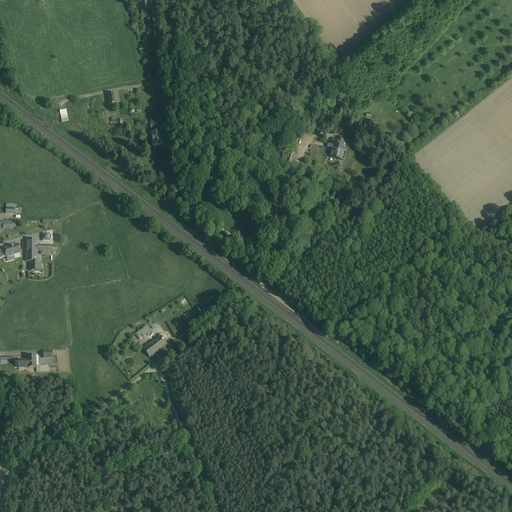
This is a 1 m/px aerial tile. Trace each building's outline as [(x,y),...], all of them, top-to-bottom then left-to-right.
[(114,93),(108,94),(110,104),(116,102),(114,93)] [(66,108),(59,110),(61,122),(69,120),(66,108)] [(160,131),(152,132),(154,146),(162,145),(160,131)] [(346,142),(335,139),(331,156),(342,159),(346,142)] [(291,172),(296,153),(289,151),(288,154),(284,153),(282,160),(285,161),(283,169),(291,172)] [(27,262),(31,262),(37,262),(37,261),(37,251),(37,246),(37,240),(27,240),(27,262)] [(19,245),(4,249),(6,257),(21,253),(19,245)] [(37,262),(31,262),(30,271),(35,271),(35,270),(39,270),(39,271),(40,271),(40,262),(37,261),(37,262)] [(141,339),(152,331),(148,325),(136,334),(141,339)] [(161,336),(144,349),(149,355),(166,342),(161,336)] [(36,368),(36,355),(28,356),(28,360),(28,368),(36,368)] [(28,368),(28,360),(18,361),(19,369),(28,368)]
